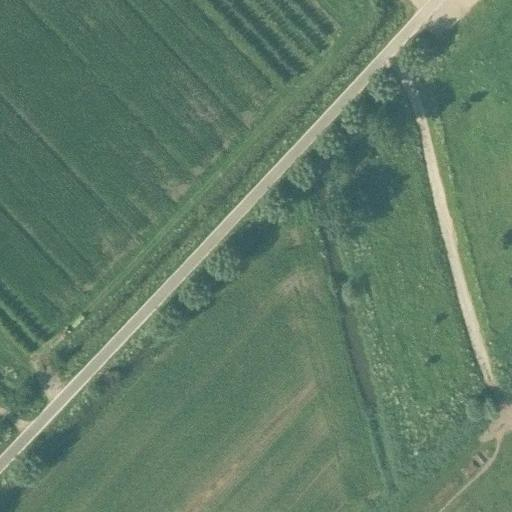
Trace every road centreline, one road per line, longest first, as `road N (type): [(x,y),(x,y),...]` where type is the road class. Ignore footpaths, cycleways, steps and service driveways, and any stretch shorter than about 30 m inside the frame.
road 1 (unclassified): [(0,463),(440,0)]
road 2 (track): [(395,47),(411,76),(486,369),(500,393)]
